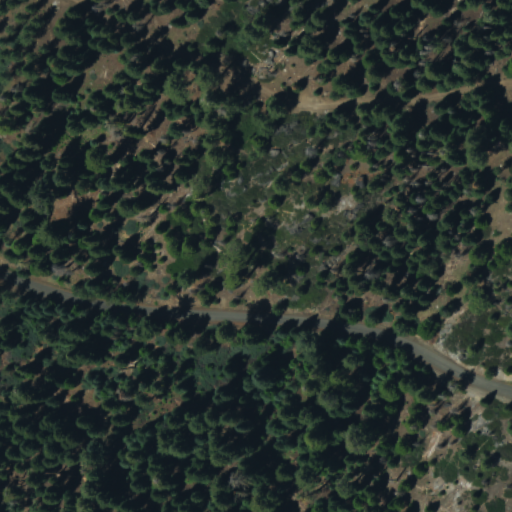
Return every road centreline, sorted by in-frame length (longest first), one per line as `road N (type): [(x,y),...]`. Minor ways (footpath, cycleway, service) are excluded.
road 1 (residential): [(511,392),(376,331),(94,307),(0,273)]
road 2 (track): [(511,82),(424,103),(300,101),(148,38),(83,0)]
